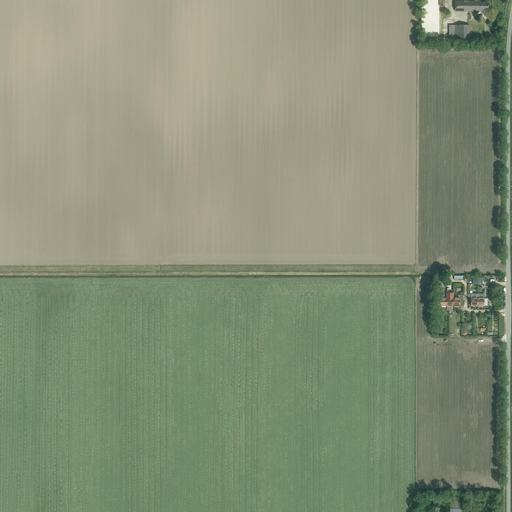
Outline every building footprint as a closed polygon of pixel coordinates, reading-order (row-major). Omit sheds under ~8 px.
[(488,10),(488,3),(481,3),(481,1),(455,1),(455,11),(483,11),(483,10),(488,10)] [(469,40),(470,25),(455,25),(454,40),(469,40)] [(471,306),(478,306),(478,294),(468,294),(468,298),(471,298),(471,306)] [(453,298),(453,306),(460,306),(460,300),(463,300),(463,295),(457,295),(457,298),(453,298)] [(466,511),(466,500),(450,500),(449,511),(466,511)]
